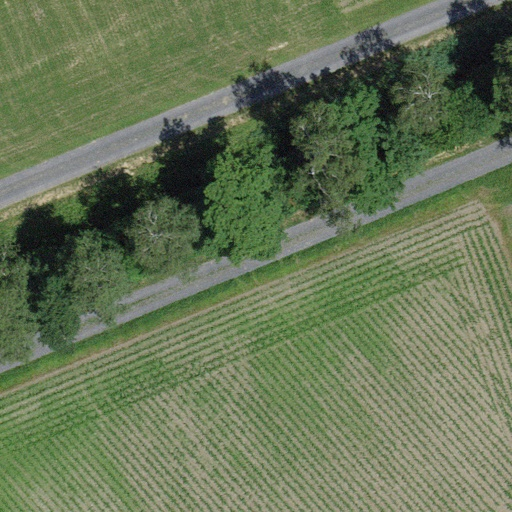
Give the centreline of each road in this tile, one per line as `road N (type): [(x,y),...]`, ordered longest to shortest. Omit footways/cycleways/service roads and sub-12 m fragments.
road 1 (track): [(511,0),(0,212)]
road 2 (track): [(0,364),(511,153)]
